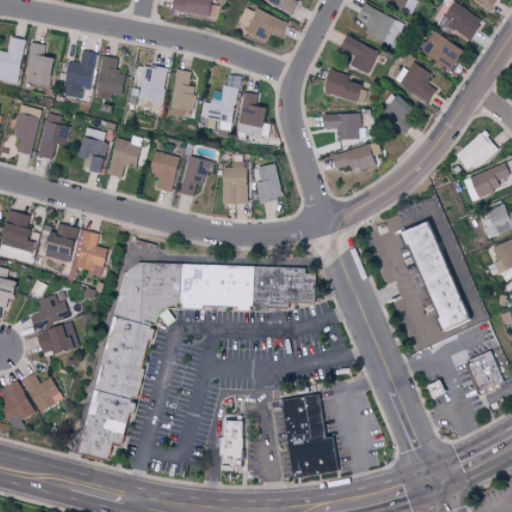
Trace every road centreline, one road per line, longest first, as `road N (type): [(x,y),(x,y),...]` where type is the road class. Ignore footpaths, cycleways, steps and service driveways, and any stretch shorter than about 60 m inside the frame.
road 1 (residential): [(0,176),(243,237),(331,223)]
road 2 (residential): [(0,1),(220,47),(301,78)]
road 3 (residential): [(331,223),(409,177),(511,34)]
road 4 (residential): [(331,223),(297,90),(338,0)]
road 5 (residential): [(415,423),(331,223)]
road 6 (secondary): [(133,497),(220,511),(323,510)]
